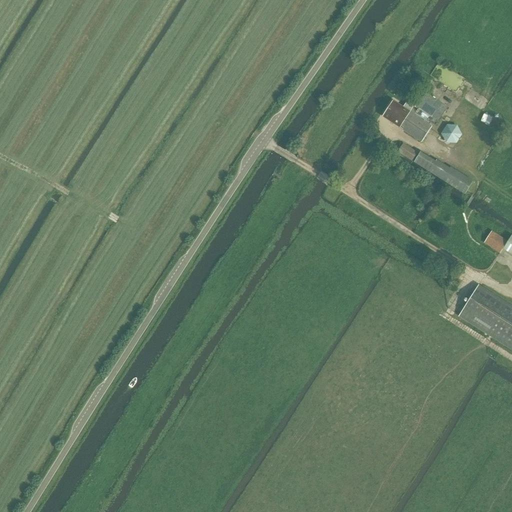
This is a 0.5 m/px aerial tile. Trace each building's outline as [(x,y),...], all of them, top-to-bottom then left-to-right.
[(448,108),(426,94),(417,107),(409,101),(404,108),(394,101),(384,117),(422,143),(437,120),(439,121),(448,108)] [(413,162),(418,154),(403,144),(397,152),(413,162)] [(464,195),(465,194),(473,181),(437,159),(435,161),(420,152),(413,163),(464,195)] [(500,253),(507,241),(492,232),(485,244),(500,253)] [(511,255),(511,236),(503,250),(511,255)] [(511,306),(479,286),(459,317),(511,351),(511,306)]
